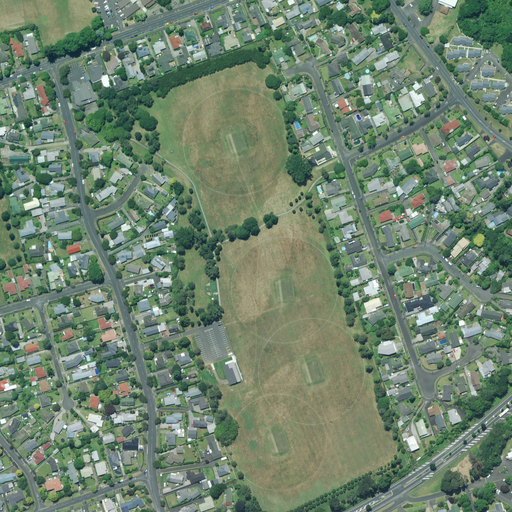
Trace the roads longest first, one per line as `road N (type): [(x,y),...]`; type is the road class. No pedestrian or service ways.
road 1 (residential): [(151,475),(149,397),(114,277)]
road 2 (tertiary): [(50,63),(222,0)]
road 3 (residential): [(86,217),(50,63)]
road 4 (secondary): [(398,485),(511,396)]
road 5 (secondary): [(511,405),(401,490)]
road 6 (residential): [(345,160),(459,95)]
road 7 (residential): [(380,261),(423,381)]
road 8 (residential): [(285,75),(310,67),(345,160)]
road 9 (residential): [(380,261),(429,249),(486,294)]
